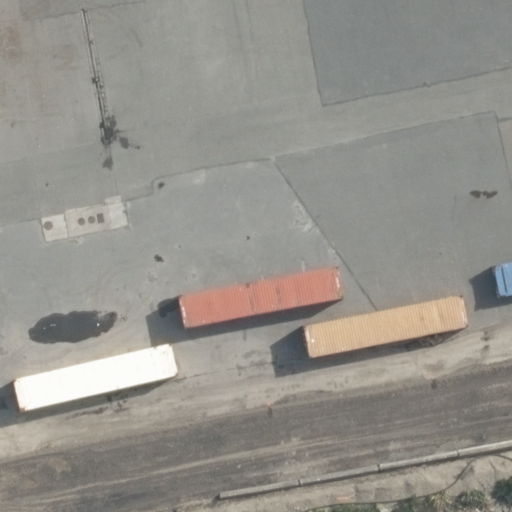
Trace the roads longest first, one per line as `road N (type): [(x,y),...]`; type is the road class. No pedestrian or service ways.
road 1 (unknown): [(511,204),(0,306)]
road 2 (unknown): [(0,494),(511,400)]
